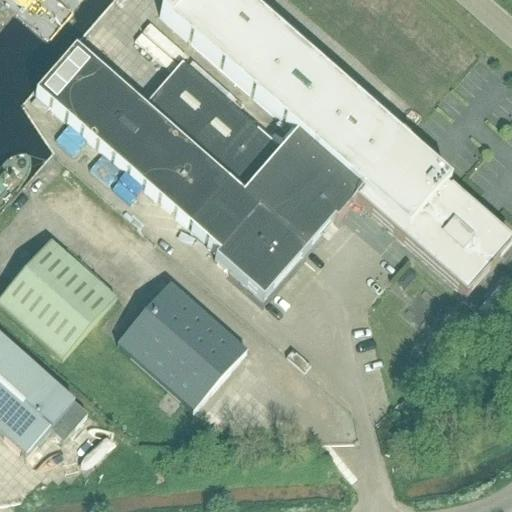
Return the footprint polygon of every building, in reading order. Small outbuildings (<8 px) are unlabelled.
[(295,143),(281,159),(180,70),(141,115),(73,56),(68,61),(38,95),(33,100),(256,295),(342,197),(463,302),(508,251),(398,155),(402,151),(228,0),(175,0),(157,21),(295,143)] [(475,58),(408,0),(230,0),(398,147),(475,58)] [(67,262),(87,270),(94,252),(74,244),(67,262)] [(0,313),(61,367),(115,306),(49,248),(0,303),(0,313)] [(169,292),(115,352),(191,419),(245,359),(169,292)] [(0,346),(0,443),(24,465),(48,438),(62,450),(86,422),(73,410),(0,346)]
